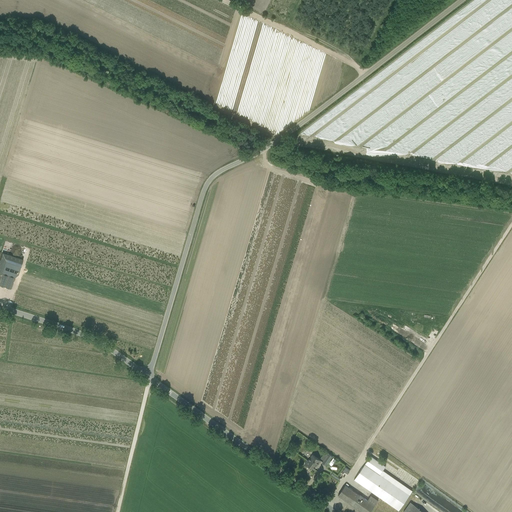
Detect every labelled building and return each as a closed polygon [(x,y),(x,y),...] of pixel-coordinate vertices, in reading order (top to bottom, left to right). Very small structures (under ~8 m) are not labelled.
[(0,285),(11,289),(14,277),(3,274),(7,262),(21,266),(24,259),(3,252),(0,259),(0,260),(0,285)] [(408,461),(415,451),(384,430),(378,440),(408,461)] [(307,460),(304,464),(307,466),(308,465),(313,469),(317,464),(318,465),(321,461),(312,455),(308,461),(307,460)] [(399,511),(411,492),(413,490),(383,470),(386,466),(371,456),(354,480),(399,511)] [(361,511),(370,511),(371,511),(378,501),(371,495),(367,500),(345,485),(338,495),(361,511)] [(403,511),(424,511),(410,502),(403,511)]
